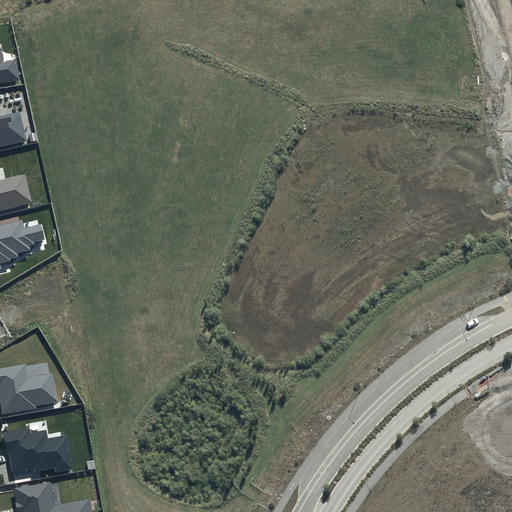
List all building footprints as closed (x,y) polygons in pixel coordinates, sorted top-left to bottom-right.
[(0,48),(0,81),(18,79),(15,57),(5,59),(3,48),(0,48)] [(0,147),(27,141),(21,112),(0,116),(0,147)] [(0,210),(32,203),(25,174),(0,180),(0,210)] [(0,270),(2,270),(1,264),(11,262),(10,259),(18,257),(17,253),(29,250),(28,246),(34,244),(33,241),(43,239),(40,225),(24,229),(22,221),(0,225),(0,270)] [(26,364),(0,368),(0,400),(2,414),(36,408),(35,406),(58,402),(53,373),(28,377),(26,364)] [(30,428),(3,432),(7,454),(9,454),(12,472),(34,468),(34,472),(55,468),(55,472),(73,469),(67,435),(48,438),(47,430),(31,433),(30,428)] [(54,505),(50,482),(14,488),(17,503),(15,503),(16,511),(92,511),(90,499),(54,505)]
